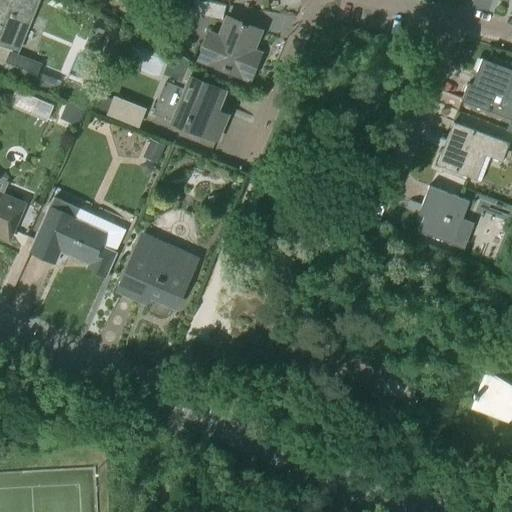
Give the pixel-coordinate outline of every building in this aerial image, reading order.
[(38,0),(0,0),(0,43),(12,49),(26,14),(32,16),(38,0)] [(222,20),(225,6),(198,0),(191,0),(189,12),(222,20)] [(253,50),(260,31),(227,18),(220,35),(211,31),(199,62),(250,80),(260,53),(253,50)] [(42,64),(11,52),(2,74),(33,86),(42,64)] [(511,70),(482,59),(472,85),(468,83),(461,101),(510,121),(511,121),(511,70)] [(38,72),(33,86),(52,94),(57,80),(38,72)] [(216,141),(226,115),(217,112),(225,91),(191,76),(171,122),(216,141)] [(143,123),(150,104),(117,91),(110,111),(143,123)] [(85,108),(67,101),(60,119),(78,127),(85,108)] [(509,143),(453,122),(437,165),(476,181),(486,155),(502,162),(509,143)] [(150,140),(143,158),(159,164),(166,146),(150,140)] [(462,218),(468,202),(429,186),(421,206),(427,208),(418,232),(464,250),(475,223),(462,218)] [(0,227),(12,233),(25,203),(0,192),(0,227)] [(218,195),(208,197),(209,204),(219,202),(218,195)] [(91,264),(105,234),(50,208),(31,251),(55,262),(60,250),(91,264)] [(176,307),(190,273),(158,259),(164,244),(141,234),(118,290),(139,299),(142,292),(176,307)] [(511,390),(486,375),(473,408),(511,421),(511,390)]
